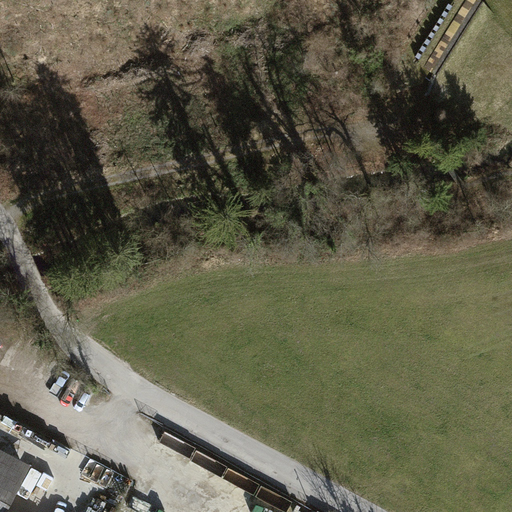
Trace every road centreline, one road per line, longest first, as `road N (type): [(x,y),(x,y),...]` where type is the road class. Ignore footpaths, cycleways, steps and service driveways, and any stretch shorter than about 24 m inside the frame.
road 1 (unclassified): [(77,345),(134,389),(349,511)]
road 2 (track): [(0,220),(77,345)]
